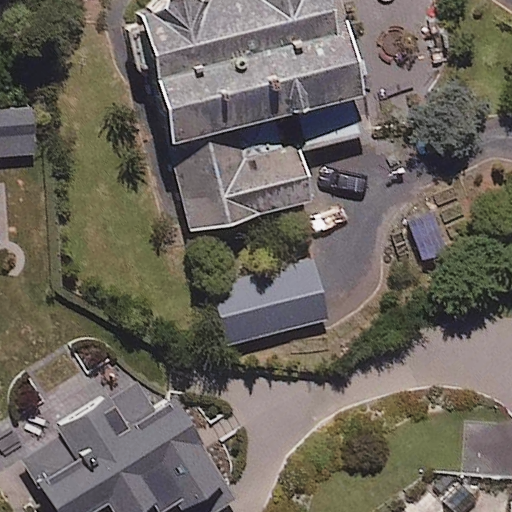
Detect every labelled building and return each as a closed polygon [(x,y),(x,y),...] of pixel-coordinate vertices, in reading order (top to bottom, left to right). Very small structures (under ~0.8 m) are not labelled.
[(116,16),(128,72),(147,68),(182,219),(308,191),(296,139),(357,126),(346,76),(355,74),(339,4),(327,7),(325,0),(135,0),(138,11),(116,16)] [(0,147),(32,147),(30,95),(0,95),(0,147)] [(434,203),(405,213),(420,260),(449,250),(434,203)] [(325,313),(311,256),(209,280),(223,338),(325,313)] [(24,448),(62,511),(204,511),(190,488),(220,470),(169,386),(149,398),(121,351),(0,424),(0,457),(2,461),(24,448)]
